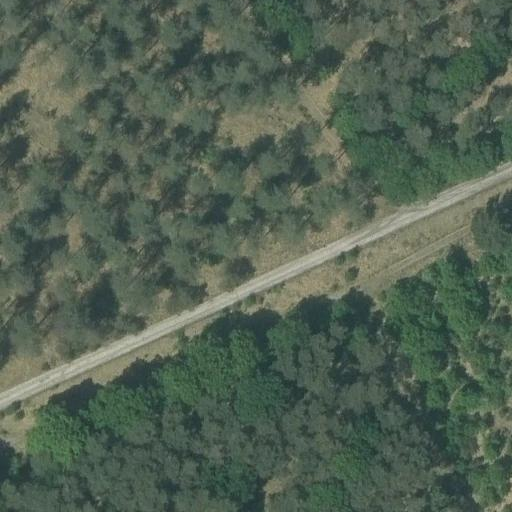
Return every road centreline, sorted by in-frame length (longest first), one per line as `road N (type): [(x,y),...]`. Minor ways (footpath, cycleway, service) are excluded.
road 1 (track): [(511,215),(0,449)]
road 2 (track): [(457,511),(352,292)]
